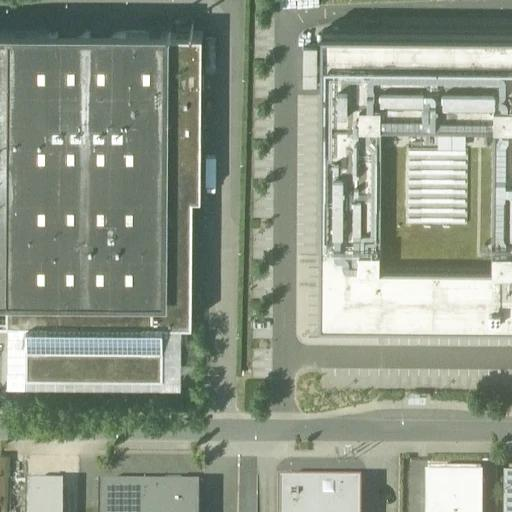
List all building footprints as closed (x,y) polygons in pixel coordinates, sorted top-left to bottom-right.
[(511,30),(322,29),(320,262),(319,322),(369,322),(511,323),(511,30)] [(9,32),(0,32),(0,295),(7,296),(9,32)] [(166,33),(9,32),(7,296),(164,297),(166,33)] [(202,34),(166,33),(164,297),(7,296),(7,321),(27,321),(164,322),(192,322),(193,196),(201,196),(202,34)] [(369,333),(369,322),(319,322),(320,262),(309,262),(308,332),(369,333)] [(164,322),(27,321),(26,372),(163,373),(164,322)] [(482,479),(428,479),(428,485),(427,485),(427,484),(425,485),(425,511),(482,511),(483,485),(482,485),(482,479)] [(361,511),(361,487),(280,487),(279,511),(361,511)] [(63,511),(64,488),(26,488),(26,511),(63,511)] [(146,511),(147,489),(99,489),(98,511),(146,511)] [(200,511),(200,490),(147,489),(146,511),(200,511)]
